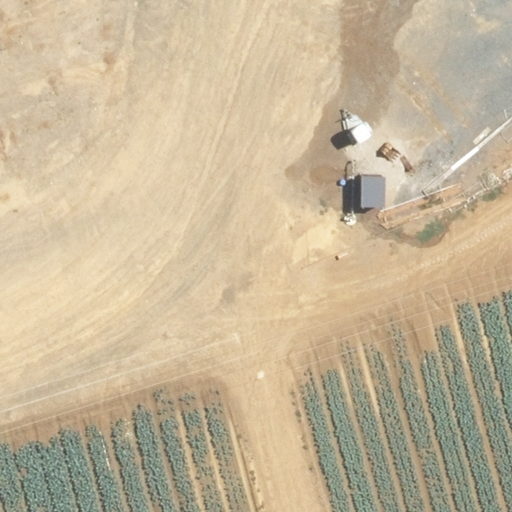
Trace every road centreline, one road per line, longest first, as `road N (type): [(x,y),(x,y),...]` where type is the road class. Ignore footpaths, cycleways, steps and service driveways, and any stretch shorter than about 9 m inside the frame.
road 1 (unknown): [(220,322),(300,314),(351,296),(395,262),(511,116)]
road 2 (unknown): [(0,428),(220,322)]
road 3 (unknown): [(220,322),(270,511)]
